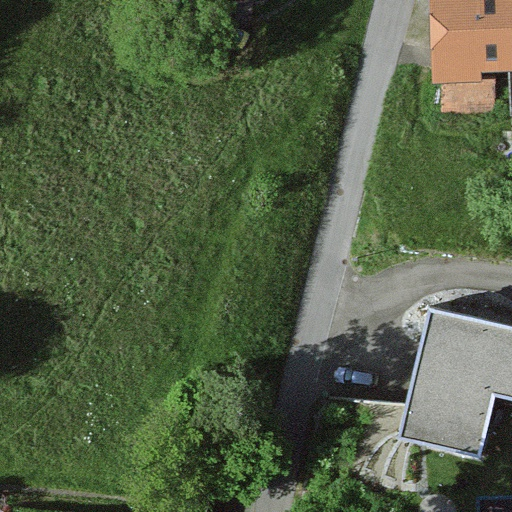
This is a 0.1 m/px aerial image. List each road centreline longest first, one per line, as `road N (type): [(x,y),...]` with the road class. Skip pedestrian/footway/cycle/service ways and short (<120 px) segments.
road 1 (residential): [(274,511),(392,0)]
road 2 (unknown): [(319,307),(511,309)]
